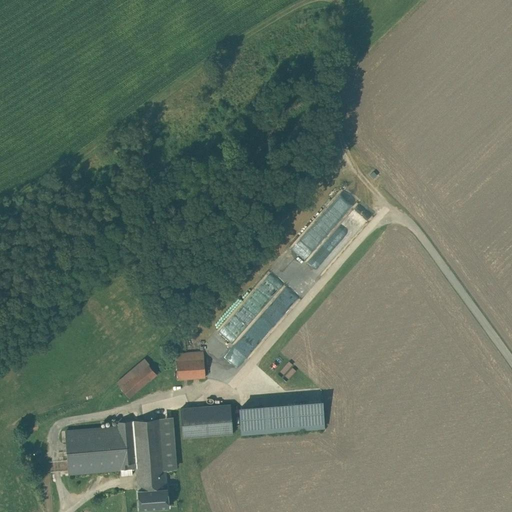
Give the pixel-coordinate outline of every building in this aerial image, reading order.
[(305,262),(322,244),(336,257),(375,215),(359,199),(355,203),(343,192),(290,247),(305,262)] [(235,345),(248,357),(300,299),(284,286),(281,286),(272,278),(267,278),(246,300),(246,305),(243,308),(248,313),(249,326),(234,327),(234,322),(229,323),(221,332),(232,342),(237,337),(242,337),(235,345)] [(203,351),(177,352),(178,378),(204,377),(203,351)] [(143,359),(116,382),(130,398),(157,375),(143,359)] [(321,401),(240,407),(242,432),(323,426),(321,401)] [(230,404),(180,408),(182,436),(232,432),(230,404)] [(171,417),(161,418),(164,468),(165,468),(175,468),(171,417)] [(161,418),(119,421),(119,426),(120,443),(118,443),(120,469),(129,468),(129,463),(136,462),(138,489),(166,488),(165,468),(164,468),(161,418)] [(119,426),(65,430),(69,473),(120,469),(118,443),(120,443),(119,426)] [(138,489),(139,509),(168,506),(167,488),(166,488),(138,489)]
